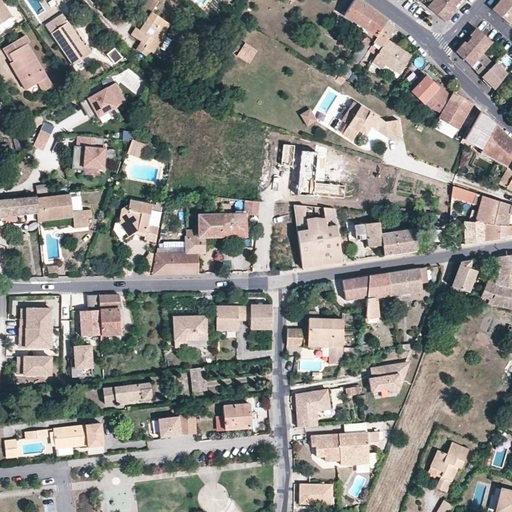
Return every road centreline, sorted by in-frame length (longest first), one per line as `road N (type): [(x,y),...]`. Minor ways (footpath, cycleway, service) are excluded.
road 1 (residential): [(0,289),(282,283)]
road 2 (residential): [(282,283),(511,246)]
road 3 (residential): [(282,283),(283,511)]
